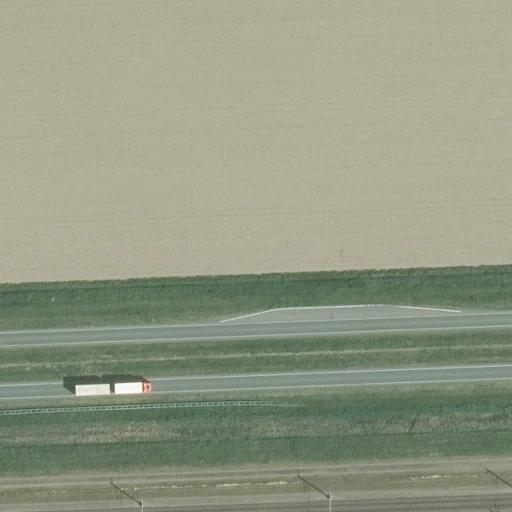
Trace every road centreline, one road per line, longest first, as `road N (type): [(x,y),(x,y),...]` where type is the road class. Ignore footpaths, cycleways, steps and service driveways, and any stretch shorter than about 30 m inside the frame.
road 1 (trunk): [(511,318),(0,339)]
road 2 (trunk): [(0,392),(511,371)]
road 3 (track): [(0,482),(511,463)]
